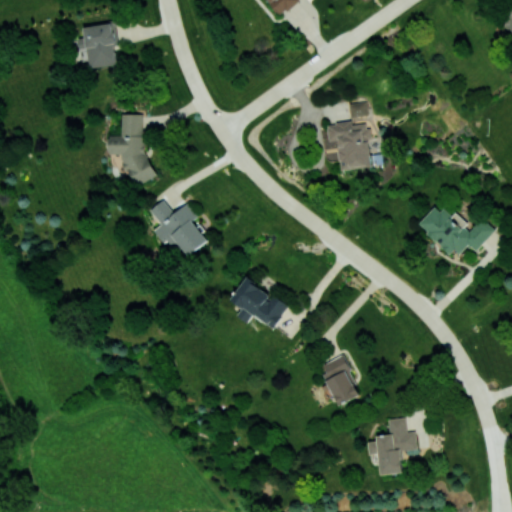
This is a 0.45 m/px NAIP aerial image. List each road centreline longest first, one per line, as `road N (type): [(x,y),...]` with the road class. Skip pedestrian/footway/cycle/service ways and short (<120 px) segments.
road 1 (residential): [(168,0),(201,95),(244,159),(426,311),(464,362),(492,433)]
road 2 (residential): [(224,129),(404,0)]
